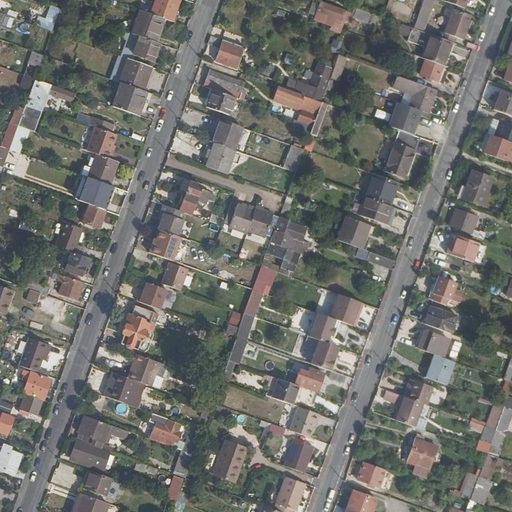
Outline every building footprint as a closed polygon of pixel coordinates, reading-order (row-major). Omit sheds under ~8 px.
[(150,10),(153,2),(145,0),(143,0),(141,7),(150,10)] [(158,0),(153,15),(166,19),(174,22),(182,0),(158,0)] [(425,0),(424,6),(432,9),(435,0),(425,0)] [(463,0),(464,0),(462,6),(476,11),(479,0),(463,0)] [(353,13),(324,2),(320,12),(330,16),(328,24),(336,27),(339,19),(350,23),(353,13)] [(42,28),(53,32),(61,9),(50,5),(42,28)] [(377,15),(358,8),(354,17),(374,24),(377,15)] [(465,40),(474,16),(456,9),(452,23),(455,24),(451,35),(465,40)] [(153,15),(144,11),(135,35),(141,37),(143,37),(158,43),(166,19),(153,15)] [(14,18),(0,12),(0,23),(2,24),(4,18),(13,21),(14,18)] [(398,31),(408,35),(411,28),(400,24),(398,31)] [(410,40),(417,42),(420,33),(413,30),(410,40)] [(452,41),(434,35),(425,59),(429,60),(446,66),(450,56),(448,55),(452,41)] [(250,49),(213,36),(210,45),(222,50),(218,61),(239,68),(245,51),(248,52),(250,49)] [(154,62),(161,44),(158,43),(143,37),(141,37),(134,55),(154,62)] [(32,51),(24,74),(34,78),(43,55),(32,51)] [(340,55),(336,68),(343,70),(348,57),(340,55)] [(143,91),(151,67),(127,59),(119,82),(143,91)] [(446,66),(429,60),(423,78),(439,84),(446,66)] [(288,104),(284,115),(315,125),(313,132),(319,134),(329,108),(332,109),(333,105),(332,104),(334,99),(326,96),(332,79),(339,81),(343,70),(336,68),(322,63),(315,86),(293,79),(289,89),(281,86),(278,94),(314,107),(312,112),(288,104)] [(147,93),(155,69),(151,67),(143,91),(145,92),(147,93)] [(236,96),(235,97),(242,100),(244,93),(238,90),(242,80),(212,69),(206,85),(212,87),(236,96)] [(438,89),(402,77),(398,88),(410,93),(406,105),(422,110),(431,113),(437,98),(435,97),(438,89)] [(20,79),(22,89),(29,87),(27,78),(20,79)] [(40,110),(49,84),(34,78),(26,102),(25,105),(40,110)] [(110,106),(137,115),(139,110),(145,92),(143,91),(119,82),(118,82),(110,106)] [(48,95),(72,103),(75,93),(52,85),(48,95)] [(230,114),(235,97),(236,96),(212,87),(206,105),(230,114)] [(144,113),(151,94),(147,93),(145,92),(139,110),(144,113)] [(511,95),(503,92),(497,110),(511,114),(511,95)] [(414,134),(422,110),(406,105),(398,102),(390,125),(402,129),(414,134)] [(15,105),(9,122),(18,125),(24,108),(15,105)] [(32,130),(40,110),(25,105),(24,108),(18,125),(32,130)] [(212,143),(214,143),(232,150),(240,126),(219,119),(212,143)] [(511,122),(505,120),(500,137),(511,141),(511,122)] [(9,122),(5,135),(13,138),(18,125),(9,122)] [(112,146),(116,135),(95,127),(86,150),(96,154),(110,159),(113,152),(109,150),(111,145),(112,146)] [(414,134),(402,129),(388,170),(408,177),(422,137),(414,134)] [(511,141),(500,137),(488,133),(484,146),(489,148),(487,153),(509,160),(509,158),(511,158),(511,141)] [(5,135),(1,146),(9,149),(13,138),(5,135)] [(214,143),(206,167),(226,174),(234,151),(232,150),(214,143)] [(0,171),(1,172),(9,149),(1,146),(0,145),(0,171)] [(290,146),(284,166),(294,170),(301,150),(290,146)] [(96,154),(88,177),(110,185),(118,162),(110,159),(96,154)] [(474,172),(465,197),(485,204),(494,179),(474,172)] [(372,174),(364,196),(390,206),(398,183),(372,174)] [(112,205),(117,189),(97,182),(91,197),(112,205)] [(188,185),(179,210),(183,212),(190,214),(194,201),(198,201),(205,204),(207,200),(210,201),(211,198),(208,197),(209,193),(188,185)] [(287,196),(279,217),(284,219),(292,198),(287,196)] [(390,216),(393,207),(390,206),(364,196),(360,206),(362,207),(359,215),(385,224),(388,216),(390,216)] [(98,227),(105,209),(89,204),(83,222),(98,227)] [(157,229),(160,230),(177,236),(183,221),(180,220),(183,212),(179,210),(162,204),(160,211),(163,212),(160,220),(157,229)] [(248,230),(255,208),(248,206),(248,208),(237,205),(229,227),(247,233),(248,230)] [(256,206),(255,208),(248,230),(266,236),(273,214),(264,211),(264,208),(256,206)] [(460,207),(454,225),(475,233),(475,232),(488,237),(490,230),(484,228),(483,229),(477,227),(481,215),(460,207)] [(370,238),(374,227),(346,217),(337,240),(361,249),(365,236),(370,238)] [(270,242),(299,253),(307,229),(279,219),(270,242)] [(74,252),(82,229),(63,221),(55,245),(72,251),(74,252)] [(152,244),(148,253),(182,265),(191,241),(177,236),(160,230),(154,245),(152,244)] [(361,249),(365,250),(370,238),(365,236),(361,249)] [(462,236),(455,254),(477,262),(483,243),(462,236)] [(270,242),(262,266),(270,269),(272,264),(270,263),(273,256),(283,259),(278,271),(291,276),(299,253),(270,242)] [(88,267),(91,258),(74,252),(72,251),(66,268),(82,274),(85,266),(88,267)] [(393,269),(396,262),(383,257),(368,252),(366,259),(393,269)] [(169,263),(161,284),(180,291),(188,270),(169,263)] [(270,269),(262,266),(257,279),(266,283),(271,269),(270,269)] [(77,299),(83,282),(65,275),(59,292),(77,299)] [(430,300),(448,306),(457,283),(439,276),(430,300)] [(139,294),(136,301),(159,309),(160,310),(167,290),(146,282),(142,295),(139,294)] [(46,294),(48,288),(34,283),(32,289),(46,294)] [(9,303),(14,291),(0,285),(0,311),(3,312),(7,302),(9,303)] [(66,302),(28,289),(25,298),(38,303),(36,306),(62,316),(66,302)] [(340,323),(355,328),(358,319),(355,318),(361,302),(349,298),(338,293),(329,318),(335,321),(340,323)] [(285,325),(287,312),(279,310),(281,299),(268,296),(263,321),(285,325)] [(153,313),(135,306),(131,315),(127,325),(125,324),(122,333),(124,334),(120,343),(125,345),(127,348),(131,350),(133,348),(138,349),(141,340),(142,340),(153,313)] [(430,307),(424,324),(450,334),(456,317),(430,307)] [(238,326),(241,314),(232,311),(229,324),(238,326)] [(325,343),(327,344),(335,321),(329,318),(319,315),(311,338),(325,343)] [(234,335),(237,328),(229,325),(226,332),(234,335)] [(420,330),(413,346),(419,348),(425,332),(420,330)] [(425,332),(419,348),(440,356),(442,357),(448,341),(425,332)] [(20,365),(39,371),(43,359),(46,351),(50,353),(52,345),(30,337),(20,365)] [(331,371),(339,349),(327,344),(325,343),(317,366),(329,371),(331,371)] [(128,377),(137,380),(151,385),(159,362),(141,356),(136,354),(133,362),(135,363),(132,371),(130,370),(128,377)] [(440,371),(435,382),(446,385),(454,361),(442,357),(440,356),(436,369),(440,371)] [(227,381),(235,363),(227,360),(221,379),(227,381)] [(318,391),(324,374),(309,368),(307,374),(299,371),(295,382),(318,391)] [(344,382),(346,377),(331,371),(329,371),(328,374),(330,375),(330,377),(344,382)] [(44,398),(51,379),(32,372),(25,391),(44,398)] [(116,373),(107,396),(128,404),(137,380),(128,377),(116,373)] [(312,403),(316,392),(270,376),(267,386),(269,386),(266,395),(291,404),(294,396),(312,403)] [(409,388),(405,397),(421,403),(426,404),(432,386),(412,379),(409,388)] [(508,395),(511,384),(511,382),(506,380),(502,392),(508,395)] [(211,407),(212,402),(219,384),(214,382),(206,405),(211,407)] [(400,395),(388,390),(385,399),(397,404),(397,403),(400,395)] [(38,415),(44,400),(26,394),(21,409),(38,415)] [(399,410),(395,420),(413,427),(421,403),(405,397),(400,395),(397,403),(401,404),(399,410)] [(289,430),(310,437),(315,421),(317,421),(320,414),(297,406),(289,430)] [(155,423),(149,438),(172,446),(173,444),(175,440),(178,442),(184,424),(169,419),(150,412),(147,420),(155,423)] [(0,413),(0,437),(6,440),(13,418),(0,413)] [(108,424),(84,415),(78,432),(79,432),(77,438),(110,450),(112,445),(101,441),(102,440),(103,441),(105,432),(123,438),(126,430),(108,424)] [(482,433),(485,423),(471,418),(468,428),(482,433)] [(285,428),(271,423),(268,431),(282,436),(285,428)] [(496,430),(487,453),(497,457),(500,448),(498,447),(503,432),(496,430)] [(421,440),(422,436),(418,434),(408,461),(415,464),(413,472),(426,477),(437,446),(421,440)] [(184,451),(194,454),(199,440),(189,436),(185,448),(184,451)] [(238,463),(243,446),(224,440),(212,474),(234,481),(240,464),(238,463)] [(284,466),(304,473),(313,448),(293,440),(284,466)] [(74,457),(72,460),(88,466),(95,448),(75,441),(69,455),(74,457)] [(246,447),(243,446),(238,463),(240,464),(246,447)] [(22,454),(3,447),(0,455),(0,470),(14,476),(17,468),(22,454)] [(144,472),(145,469),(146,465),(137,461),(134,469),(144,472)] [(386,470),(364,462),(358,479),(380,487),(386,470)] [(155,473),(156,468),(146,465),(145,469),(155,473)] [(14,476),(25,480),(28,472),(17,468),(14,476)] [(173,479),(174,475),(156,468),(155,473),(173,479)] [(111,478),(90,470),(84,487),(105,495),(111,478)] [(185,478),(175,474),(174,475),(173,479),(168,492),(169,492),(167,498),(177,501),(185,478)] [(278,511),(294,511),(295,511),(306,484),(286,477),(275,505),(274,510),(278,511)] [(469,478),(461,497),(471,500),(478,481),(469,478)] [(489,485),(482,504),(502,511),(509,511),(511,508),(511,506),(498,501),(492,499),(495,491),(496,488),(489,485)] [(354,491),(348,509),(356,511),(372,511),(377,500),(354,491)] [(501,493),(495,491),(492,499),(498,501),(501,493)] [(82,493),(74,511),(104,511),(108,503),(82,493)] [(180,511),(183,504),(175,502),(172,511),(180,511)]
